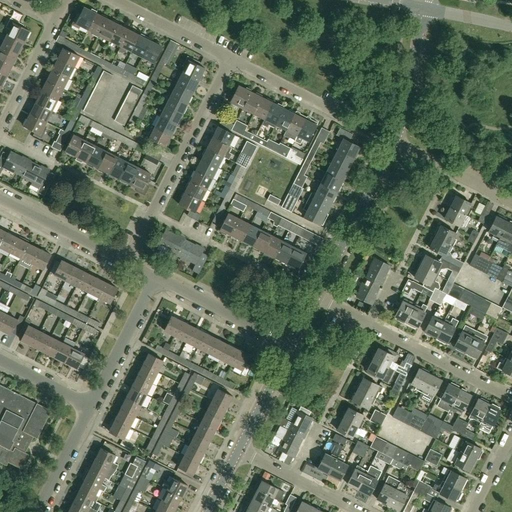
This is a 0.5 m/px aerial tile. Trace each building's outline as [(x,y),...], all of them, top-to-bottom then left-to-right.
[(88,30),(96,13),(97,11),(92,9),(91,11),(84,7),(81,14),(78,12),(72,25),(76,27),(80,26),(88,30)] [(99,36),(107,19),(96,13),(88,30),(99,36)] [(6,28),(9,30),(7,35),(23,44),(29,31),(18,26),(20,23),(10,18),(6,28)] [(110,41),(118,24),(107,19),(99,36),(110,41)] [(121,47),(129,30),(118,24),(110,41),(121,47)] [(131,52),(140,35),(129,30),(121,47),(118,51),(121,52),(122,53),(123,53),(124,52),(125,52),(126,51),(126,50),(131,52)] [(18,54),(23,44),(7,35),(1,46),(18,54)] [(142,58),(151,41),(140,35),(131,52),(142,58)] [(64,46),(77,52),(79,48),(79,47),(67,41),(64,46)] [(153,63),(162,46),(151,41),(142,58),(153,63)] [(0,59),(12,65),(18,54),(1,46),(0,48),(0,59)] [(74,68),(80,57),(63,48),(57,59),(74,68)] [(88,58),(90,53),(79,48),(77,52),(88,58)] [(160,61),(164,63),(165,63),(171,51),(166,48),(160,61)] [(99,63),(101,59),(90,53),(88,58),(99,63)] [(199,81),(205,68),(194,63),(196,60),(189,57),(186,58),(182,66),(185,67),(182,72),(199,81)] [(0,72),(7,76),(12,65),(0,59),(0,72)] [(69,79),(74,68),(57,59),(52,70),(69,79)] [(109,68),(112,64),(101,59),(99,63),(103,65),(109,68)] [(154,72),(159,74),(164,63),(160,61),(154,72)] [(120,74),(123,69),(112,64),(109,68),(120,74)] [(92,77),(96,79),(102,68),(98,66),(92,77)] [(131,79),(133,75),(123,69),(120,74),(131,79)] [(63,90),(69,79),(52,70),(46,81),(63,90)] [(103,71),(101,76),(110,81),(113,76),(103,71)] [(154,72),(149,82),(153,85),(159,74),(154,72)] [(193,91),(199,81),(182,72),(177,83),(193,91)] [(133,75),(131,79),(142,85),(145,80),(133,75)] [(108,86),(110,81),(101,76),(98,81),(108,86)] [(92,77),(86,88),(91,90),(96,79),(92,77)] [(58,100),(63,90),(46,81),(41,92),(58,100)] [(108,86),(98,81),(96,86),(106,91),(108,86)] [(147,87),(143,93),(148,96),(153,85),(149,82),(147,87)] [(188,102),(193,91),(177,83),(171,94),(188,102)] [(132,85),(130,91),(139,96),(142,90),(132,85)] [(242,108),(251,91),(251,89),(246,87),(245,88),(239,85),(230,102),(242,108)] [(103,96),(106,91),(96,86),(93,91),(103,96)] [(86,88),(81,99),(85,101),(91,90),(86,88)] [(103,96),(93,91),(91,96),(101,101),(103,96)] [(137,101),(139,96),(130,91),(127,96),(137,101)] [(253,113),(262,97),(251,91),(242,108),(253,113)] [(52,111),(58,100),(41,92),(35,103),(52,111)] [(143,93),(138,104),(142,106),(148,96),(143,93)] [(182,113),(188,102),(171,94),(166,105),(182,113)] [(70,108),(75,110),(80,112),(85,101),(81,99),(76,96),(70,108)] [(98,106),(101,101),(91,96),(88,101),(98,106)] [(137,101),(127,96),(125,101),(134,105),(137,101)] [(264,119),(273,102),(262,97),(253,113),(264,119)] [(98,106),(88,101),(86,106),(96,111),(98,106)] [(132,110),(134,105),(125,101),(122,105),(132,110)] [(275,124),(283,108),(273,102),(264,119),(265,119),(262,125),(267,128),(269,125),(274,128),(276,125),(275,124)] [(46,122),(52,111),(35,103),(30,114),(46,122)] [(138,104),(132,115),(137,117),(142,106),(138,104)] [(132,110),(122,105),(120,110),(130,115),(132,110)] [(177,124),(182,113),(166,105),(160,116),(177,124)] [(93,116),(96,111),(86,106),(83,111),(93,116)] [(286,130),(294,113),(283,108),(275,124),(276,125),(286,130)] [(75,110),(70,120),(74,123),(79,114),(80,112),(75,110)] [(127,120),(130,115),(120,110),(118,115),(127,120)] [(295,139),(306,117),(295,111),(294,113),(286,130),(292,133),(290,136),(295,139)] [(44,127),(46,122),(30,114),(24,126),(35,132),(33,134),(40,138),(43,137),(47,129),(44,127)] [(127,120),(118,115),(115,121),(124,125),(127,120)] [(131,129),(137,117),(132,115),(127,126),(131,129)] [(81,121),(92,126),(94,122),(83,116),(81,121)] [(171,135),(177,124),(160,116),(155,127),(171,135)] [(308,141),(317,122),(306,117),(295,139),(296,139),(294,141),(300,144),(303,139),(308,141)] [(231,130),(233,125),(234,124),(222,118),(219,124),(231,130)] [(74,123),(70,120),(65,131),(69,134),(74,123)] [(94,122),(92,126),(103,132),(105,127),(94,122)] [(231,130),(242,135),(244,131),(233,125),(231,130)] [(229,146),(234,135),(218,126),(212,138),(229,146)] [(114,137),(116,133),(105,127),(103,132),(114,137)] [(166,146),(171,135),(155,127),(149,138),(166,146)] [(321,127),(315,139),(319,142),(323,144),(329,131),(321,127)] [(69,134),(65,131),(64,131),(57,143),(63,146),(69,134)] [(242,135),(253,141),(255,136),(244,131),(242,135)] [(346,131),(342,138),(343,138),(348,141),(352,134),(346,131)] [(125,143),(127,138),(116,133),(114,137),(125,143)] [(76,157),(85,140),(74,135),(65,152),(76,157)] [(258,143),(264,146),(266,142),(255,136),(253,141),(258,143)] [(136,148),(138,144),(127,138),(125,143),(136,148)] [(232,148),(229,146),(212,138),(206,148),(223,157),(228,160),(231,154),(229,153),(232,148)] [(353,159),(359,147),(348,141),(343,138),(337,150),(353,159)] [(315,139),(309,150),(314,153),(319,142),(315,139)] [(87,163),(96,146),(85,140),(76,157),(87,163)] [(264,146),(275,152),(277,147),(266,142),(264,146)] [(147,154),(149,149),(138,144),(136,148),(147,154)] [(247,155),(251,157),(257,146),(252,144),(247,155)] [(98,168),(107,151),(96,146),(87,163),(98,168)] [(275,152),(286,157),(288,153),(277,147),(275,152)] [(218,168),(223,157),(206,148),(201,159),(218,168)] [(149,149),(147,154),(146,155),(158,161),(161,155),(149,149)] [(304,161),(308,163),(314,153),(309,150),(304,161)] [(353,159),(337,150),(331,161),(348,170),(353,159)] [(109,174),(118,157),(107,151),(98,168),(109,174)] [(22,176),(30,161),(11,152),(5,164),(0,161),(0,173),(0,174),(4,166),(22,176)] [(299,158),(288,153),(286,157),(297,163),(299,158)] [(247,155),(241,166),(246,168),(251,157),(247,155)] [(147,156),(144,164),(159,171),(162,163),(147,156)] [(120,179),(129,162),(118,157),(109,174),(120,179)] [(212,179),(218,168),(201,159),(195,170),(212,179)] [(42,183),(49,171),(30,161),(22,176),(41,185),(37,193),(44,196),(48,187),(42,183)] [(299,172),(303,174),(308,163),(304,161),(302,165),(299,172)] [(342,181),(348,170),(331,161),(326,172),(342,181)] [(131,185),(140,168),(129,162),(120,179),(131,185)] [(241,166),(236,177),(240,179),(246,168),(241,166)] [(149,186),(146,185),(152,174),(140,168),(131,185),(136,188),(135,190),(145,194),(149,186)] [(207,190),(212,179),(195,170),(190,181),(207,190)] [(298,185),(303,174),(299,172),(293,183),(298,185)] [(342,181),(326,172),(320,183),(337,191),(342,181)] [(240,179),(236,177),(232,185),(223,180),(221,183),(230,188),(230,187),(235,190),(240,179)] [(201,200),(207,190),(190,181),(184,192),(201,200)] [(288,194),(292,196),(298,185),(293,183),(288,194)] [(331,202),(337,191),(320,183),(315,194),(331,202)] [(225,198),(229,201),(233,193),(235,190),(230,187),(230,188),(226,196),(219,192),(217,195),(225,199),(225,198)] [(195,212),(201,200),(184,192),(178,204),(195,212)] [(326,213),(331,202),(315,194),(315,195),(311,193),(306,204),(309,205),(326,213)] [(280,200),(270,194),(267,200),(278,205),(280,200)] [(286,207),(292,196),(288,194),(281,207),(286,209),(286,207)] [(236,199),(246,205),(249,200),(238,195),(236,199)] [(456,196),(455,197),(453,197),(449,204),(451,206),(450,207),(468,216),(471,210),(468,208),(471,203),(456,196)] [(224,212),(229,201),(225,198),(225,199),(220,207),(216,205),(214,207),(218,210),(218,209),(224,212)] [(249,200),(246,205),(257,210),(260,206),(249,200)] [(324,218),(326,213),(309,205),(306,204),(303,209),(307,211),(304,216),(320,225),(320,224),(322,225),(326,218),(324,218)] [(271,212),(260,206),(257,210),(268,216),(271,212)] [(470,217),(468,216),(450,207),(450,208),(447,208),(443,216),(445,218),(444,218),(459,226),(464,228),(470,217)] [(224,212),(218,209),(218,210),(212,221),(218,224),(224,212)] [(489,213),(483,210),(477,221),(483,224),(489,213)] [(231,235),(240,219),(228,213),(220,230),(231,235)] [(279,221),(281,217),(276,214),(274,219),(273,224),(277,226),(279,221)] [(496,216),(488,231),(493,234),(492,236),(498,240),(507,222),(506,221),(506,219),(499,215),(497,217),(496,216)] [(290,227),(292,223),(281,217),(279,221),(290,227)] [(242,241),(250,224),(240,219),(231,235),(242,241)] [(496,245),(493,250),(508,258),(511,251),(511,249),(511,243),(511,240),(511,221),(510,221),(508,222),(507,222),(498,240),(495,245),(496,245)] [(303,228),(292,223),(290,227),(301,232),(303,228)] [(253,246),(261,230),(250,224),(242,241),(253,246)] [(438,227),(434,234),(435,236),(435,237),(453,246),(456,239),(453,238),(456,233),(441,226),(440,227),(438,227)] [(311,242),(315,234),(303,228),(301,232),(300,234),(299,236),(311,242)] [(177,254),(184,240),(165,230),(163,234),(157,231),(148,249),(155,252),(155,253),(165,258),(169,250),(177,254)] [(264,252),(272,235),(261,230),(253,246),(264,252)] [(0,247),(10,252),(17,238),(6,232),(0,244),(0,247)] [(275,257),(283,241),(272,235),(264,252),(275,257)] [(21,258),(29,244),(26,242),(27,240),(21,237),(20,239),(17,238),(10,252),(21,258)] [(432,238),(428,245),(430,247),(429,248),(444,255),(447,257),(449,252),(453,246),(435,237),(434,238),(432,238)] [(197,262),(203,249),(184,240),(177,254),(196,263),(192,271),(199,274),(203,265),(197,262)] [(285,263),(294,246),(283,241),(275,257),(285,263)] [(30,269),(32,264),(40,249),(29,244),(21,258),(19,263),(30,269)] [(298,269),(306,253),(294,246),(285,263),(286,263),(285,265),(286,265),(290,267),(291,266),(298,269)] [(43,269),(51,255),(40,249),(32,264),(43,269)] [(475,268),(480,257),(475,254),(469,265),(475,268)] [(450,263),(442,259),(440,263),(426,255),(420,266),(438,275),(441,269),(447,268),(458,274),(461,268),(450,263)] [(452,257),(450,263),(461,268),(463,263),(452,257)] [(480,271),(486,259),(480,257),(475,268),(480,271)] [(390,266),(375,259),(366,278),(380,285),(390,266)] [(485,273),(491,262),(486,259),(480,271),(485,273)] [(66,281),(73,266),(61,260),(54,275),(66,281)] [(491,276),(496,265),(491,262),(485,273),(491,276)] [(496,279),(502,268),(496,265),(491,276),(496,279)] [(77,286),(84,272),(73,266),(66,281),(77,286)] [(434,282),(438,275),(420,266),(414,278),(424,283),(423,286),(423,287),(433,292),(435,288),(438,290),(439,287),(438,283),(434,282)] [(502,282),(507,270),(502,268),(496,279),(502,282)] [(511,272),(507,270),(502,282),(511,287),(511,286),(511,272)] [(11,278),(0,272),(0,278),(9,283),(11,278)] [(88,292),(95,277),(84,272),(77,286),(88,292)] [(99,297),(106,283),(95,277),(88,292),(99,297)] [(22,284),(11,278),(9,283),(20,288),(22,284)] [(370,304),(380,285),(366,278),(356,296),(370,304)] [(423,287),(423,286),(412,281),(409,287),(421,292),(423,287)] [(110,303),(117,289),(106,283),(99,297),(110,303)] [(453,297),(458,286),(453,283),(447,294),(453,297)] [(22,284),(20,288),(35,296),(40,287),(35,285),(33,290),(22,284)] [(16,295),(18,291),(7,285),(5,289),(16,295)] [(458,300),(464,289),(458,286),(453,297),(457,299),(458,300)] [(37,297),(53,305),(55,301),(45,296),(47,291),(42,288),(37,297)] [(434,302),(440,291),(438,290),(435,288),(433,292),(429,299),(434,302)] [(464,303),(469,292),(464,289),(458,300),(464,303)] [(18,291),(16,295),(28,301),(30,297),(18,291)] [(440,291),(434,302),(440,305),(446,294),(440,291)] [(469,305),(475,294),(469,292),(464,303),(467,304),(469,305)] [(348,304),(351,298),(344,294),(341,300),(348,304)] [(474,308),(480,297),(475,294),(469,305),(474,308)] [(480,311),(485,300),(480,297),(474,308),(480,311)] [(406,322),(415,304),(403,298),(394,316),(395,317),(396,319),(403,323),(405,321),(406,322)] [(467,304),(464,303),(458,300),(457,299),(455,303),(465,309),(467,304)] [(485,314),(491,303),(485,300),(480,311),(485,314)] [(55,301),(53,305),(64,311),(66,306),(55,301)] [(50,312),(52,308),(40,302),(38,306),(50,312)] [(511,305),(505,302),(502,307),(511,312),(511,305)] [(491,316),(496,305),(491,303),(485,314),(491,316)] [(422,304),(421,307),(415,304),(406,322),(407,322),(407,324),(414,328),(416,327),(417,328),(425,312),(424,312),(427,306),(422,304)] [(502,308),(496,305),(491,316),(496,319),(502,308)] [(75,316),(77,312),(66,306),(64,311),(75,316)] [(52,308),(50,312),(60,317),(63,313),(52,308)] [(86,322),(88,318),(77,312),(75,316),(86,322)] [(432,316),(424,331),(425,332),(426,334),(433,338),(435,337),(436,337),(445,319),(439,316),(440,314),(435,312),(433,316),(432,316)] [(74,319),(63,313),(60,317),(72,323),(74,319)] [(0,329),(10,335),(18,320),(6,315),(0,326),(0,329)] [(175,337),(183,322),(171,316),(164,331),(175,337)] [(88,318),(86,322),(98,327),(100,323),(88,318)] [(445,319),(436,337),(436,340),(444,343),(446,342),(447,343),(454,327),(458,321),(453,318),(451,322),(445,319)] [(74,319),(72,323),(83,329),(85,324),(74,319)] [(186,342),(194,328),(183,322),(175,337),(186,342)] [(85,324),(83,329),(94,334),(96,330),(85,324)] [(32,346),(39,331),(28,326),(21,340),(32,346)] [(465,352),(474,334),(469,331),(470,328),(465,326),(462,331),(454,346),(455,347),(455,349),(463,353),(465,352)] [(197,348),(205,333),(194,328),(186,342),(197,348)] [(496,328),(493,333),(505,339),(508,334),(496,328)] [(43,352),(51,337),(39,331),(32,346),(43,352)] [(477,331),(475,334),(474,334),(465,352),(466,352),(466,355),(474,358),(476,357),(476,358),(484,342),(487,336),(477,331)] [(208,353),(216,339),(205,333),(197,348),(208,353)] [(490,339),(496,342),(502,345),(505,339),(493,333),(490,339)] [(54,357),(62,343),(51,337),(43,352),(54,357)] [(220,359),(227,344),(216,339),(208,353),(220,359)] [(491,353),(496,342),(490,339),(485,350),(491,353)] [(65,363),(73,348),(62,343),(54,357),(65,363)] [(231,365),(238,350),(227,344),(220,359),(231,365)] [(166,356),(168,351),(157,346),(155,350),(166,356)] [(77,369),(84,354),(73,348),(65,363),(77,369)] [(393,356),(378,348),(373,360),(391,369),(394,370),(406,376),(411,365),(406,362),(403,368),(393,363),(394,362),(391,361),(393,356)] [(242,370),(249,356),(238,350),(231,365),(242,370)] [(179,357),(168,351),(166,356),(177,361),(179,357)] [(496,363),(500,356),(494,353),(490,360),(496,363)] [(157,372),(163,361),(148,354),(142,365),(157,372)] [(177,361),(188,367),(190,363),(179,357),(177,361)] [(511,375),(511,361),(505,358),(501,364),(499,363),(496,368),(502,370),(511,375)] [(391,376),(394,370),(391,369),(373,360),(372,361),(370,361),(366,368),(368,370),(367,371),(377,376),(376,377),(387,383),(391,376)] [(188,367),(199,373),(201,368),(190,363),(188,367)] [(151,384),(157,372),(142,365),(137,376),(151,384)] [(199,373),(210,378),(212,374),(201,368),(199,373)] [(421,392),(430,374),(428,374),(428,371),(422,368),(420,369),(418,369),(411,384),(416,386),(414,389),(421,392)] [(185,372),(179,384),(183,386),(189,375),(185,372)] [(210,378),(221,384),(223,379),(212,374),(210,378)] [(429,404),(441,380),(430,374),(421,392),(418,398),(429,404)] [(146,395),(151,384),(137,376),(131,387),(146,395)] [(192,376),(186,387),(191,389),(196,378),(192,376)] [(380,393),(383,388),(363,378),(358,389),(375,398),(378,393),(380,393)] [(235,385),(223,379),(221,384),(232,389),(235,385)] [(394,383),(392,388),(398,391),(401,386),(394,383)] [(450,407),(459,389),(458,389),(458,387),(451,383),(449,384),(448,384),(437,406),(448,412),(449,410),(450,407)] [(8,462),(22,469),(29,454),(25,453),(34,437),(37,438),(51,410),(37,403),(35,407),(8,393),(9,389),(0,384),(0,462),(6,465),(8,462)] [(183,386),(179,384),(173,395),(178,397),(183,386)] [(140,406),(146,395),(131,387),(126,398),(140,406)] [(186,387),(180,398),(185,400),(191,389),(186,387)] [(396,396),(398,391),(392,388),(389,393),(396,396)] [(227,408),(232,396),(218,389),(212,400),(227,408)] [(372,405),(375,398),(358,389),(352,400),(367,408),(369,403),(372,405)] [(449,410),(460,415),(471,395),(459,389),(450,407),(449,410)] [(168,406),(172,408),(178,397),(173,395),(168,406)] [(135,417),(140,406),(126,398),(120,409),(135,417)] [(180,398),(175,409),(179,411),(185,400),(180,398)] [(474,419),(480,422),(489,404),(488,404),(488,402),(480,398),(478,399),(470,414),(468,418),(470,419),(474,419)] [(154,400),(152,405),(163,410),(165,404),(154,400)] [(221,419),(227,408),(212,400),(206,412),(221,419)] [(490,405),(489,404),(480,422),(477,428),(488,433),(493,425),(500,410),(499,410),(499,407),(492,404),(490,405)] [(162,417),(167,419),(172,408),(168,406),(162,417)] [(298,411),(288,430),(303,437),(312,418),(308,416),(311,411),(300,406),(298,411)] [(397,420),(403,409),(397,406),(392,417),(397,420)] [(348,408),(343,419),(360,428),(364,422),(361,420),(363,415),(348,408)] [(129,428),(135,417),(120,409),(114,421),(129,428)] [(175,409),(169,420),(174,423),(179,411),(175,409)] [(403,422),(408,412),(403,409),(397,420),(403,422)] [(375,410),(372,415),(383,421),(386,415),(375,410)] [(215,430),(221,419),(206,412),(201,423),(215,430)] [(413,414),(411,413),(408,412),(403,422),(408,425),(413,414)] [(413,428),(419,417),(413,414),(408,425),(413,428)] [(380,426),(383,421),(372,415),(369,421),(380,426)] [(156,428),(161,430),(167,419),(162,417),(156,428)] [(282,417),(278,424),(286,429),(290,422),(282,417)] [(419,430),(424,420),(419,417),(413,428),(419,430)] [(457,432),(462,420),(457,418),(451,429),(457,432)] [(357,434),(360,428),(343,419),(337,430),(352,438),(354,433),(357,434)] [(169,420),(164,431),(168,434),(174,423),(169,420)] [(430,423),(425,420),(424,420),(419,430),(424,433),(430,423)] [(468,423),(462,420),(457,432),(462,435),(465,429),(468,423)] [(123,439),(129,428),(114,421),(109,432),(123,439)] [(210,441),(215,430),(201,423),(195,434),(210,441)] [(435,425),(432,424),(430,423),(424,433),(430,436),(435,425)] [(441,428),(435,425),(430,436),(435,439),(441,428)] [(281,426),(276,436),(283,440),(279,449),(283,451),(293,456),(303,437),(288,430),(281,426)] [(151,439),(155,441),(161,430),(156,428),(151,439)] [(476,435),(465,429),(462,435),(473,440),(476,435)] [(164,431),(158,442),(163,445),(168,434),(164,431)] [(204,452),(210,441),(195,434),(190,445),(204,452)] [(346,439),(335,434),(332,439),(344,445),(346,439)] [(454,435),(448,446),(452,449),(454,450),(455,450),(475,460),(475,459),(478,459),(482,452),(481,449),(466,441),(460,438),(454,435)] [(376,450),(381,439),(375,437),(370,447),(376,450)] [(155,441),(151,439),(145,450),(150,453),(155,441)] [(381,453),(386,442),(381,439),(376,450),(381,453)] [(357,455),(363,444),(358,441),(352,452),(357,455)] [(154,461),(163,445),(158,442),(150,459),(154,461)] [(386,456),(392,445),(386,442),(381,453),(386,456)] [(363,444),(357,455),(363,458),(369,446),(363,444)] [(199,463),(204,452),(190,445),(184,456),(199,463)] [(392,458),(397,448),(392,445),(386,456),(392,458)] [(112,462),(115,456),(100,448),(95,459),(116,470),(118,465),(112,462)] [(397,461),(402,450),(397,448),(392,458),(397,461)] [(430,449),(427,454),(439,460),(441,455),(430,449)] [(452,449),(447,460),(454,464),(469,471),(475,460),(455,450),(454,450),(452,449)] [(402,464),(408,453),(402,450),(397,461),(402,464)] [(283,451),(278,460),(289,465),(293,456),(283,451)] [(408,467),(413,456),(408,453),(402,464),(408,467)] [(329,475),(338,457),(331,454),(330,456),(325,454),(318,469),(329,475)] [(439,460),(427,454),(424,460),(436,466),(439,460)] [(193,475),(199,463),(184,456),(178,467),(193,475)] [(413,469),(418,458),(413,456),(408,467),(413,469)] [(137,467),(131,478),(135,480),(141,469),(145,462),(136,457),(132,464),(137,467)] [(340,480),(348,465),(343,463),(344,460),(338,457),(329,475),(340,480)] [(424,461),(418,458),(413,469),(418,472),(424,461)] [(116,470),(95,459),(89,471),(104,478),(108,480),(110,476),(116,470)] [(157,471),(160,466),(149,460),(147,465),(151,467),(150,467),(157,471)] [(141,476),(145,478),(150,467),(151,467),(147,465),(141,476)] [(367,472),(358,490),(370,495),(377,480),(382,471),(370,466),(367,472)] [(466,479),(451,471),(444,468),(442,473),(445,474),(442,481),(460,490),(466,479)] [(355,469),(347,484),(358,490),(367,472),(361,469),(360,471),(355,469)] [(101,484),(104,478),(89,471),(83,482),(98,489),(104,491),(106,487),(101,484)] [(135,487),(139,489),(145,478),(141,476),(135,487)] [(181,497),(187,485),(173,478),(168,476),(166,481),(170,483),(167,490),(181,497)] [(384,484),(377,499),(388,504),(397,486),(399,482),(394,479),(388,476),(384,484)] [(131,478),(126,489),(130,491),(135,480),(131,478)] [(284,492),(278,489),(260,480),(259,483),(257,483),(255,487),(256,488),(256,489),(273,498),(279,501),(284,492)] [(416,486),(427,492),(430,486),(419,481),(416,486)] [(460,491),(460,490),(442,481),(439,487),(435,485),(433,490),(454,501),(455,500),(458,500),(461,493),(460,491)] [(95,495),(98,489),(83,482),(78,493),(92,500),(96,502),(98,497),(95,495)] [(397,486),(388,504),(399,510),(405,498),(408,499),(409,496),(412,491),(405,487),(406,485),(399,482),(397,486)] [(413,492),(419,494),(425,497),(427,492),(416,486),(413,492)] [(130,498),(134,500),(139,489),(135,487),(130,498)] [(120,500),(124,502),(130,491),(126,489),(120,500)] [(271,503),(273,498),(256,489),(254,491),(253,492),(251,496),(251,497),(251,498),(269,507),(272,508),(274,505),(271,503)] [(176,508),(181,497),(167,490),(161,501),(176,508)] [(413,505),(419,494),(413,492),(408,503),(413,505)] [(89,506),(92,500),(78,493),(72,504),(87,511),(88,511),(96,511),(97,510),(89,506)] [(287,505),(291,507),(296,498),(290,495),(285,504),(287,505)] [(128,511),(134,500),(130,498),(124,510),(128,511)] [(267,511),(269,507),(251,498),(250,500),(248,501),(246,504),(247,506),(247,507),(257,511),(267,511)] [(114,511),(115,511),(119,511),(124,502),(120,500),(114,511)] [(156,511),(173,511),(176,508),(161,501),(156,511)] [(307,511),(310,506),(302,501),(296,511),(307,511)] [(450,509),(451,508),(436,501),(433,506),(431,504),(427,510),(430,511),(451,511),(452,511),(450,509)]
